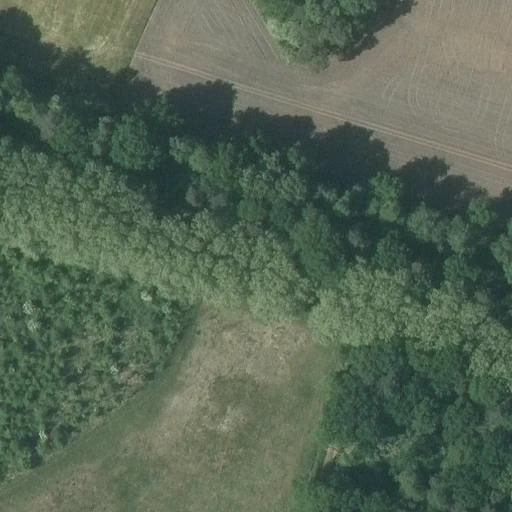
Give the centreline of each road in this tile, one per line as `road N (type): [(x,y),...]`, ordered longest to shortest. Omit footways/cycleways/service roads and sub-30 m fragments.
road 1 (tertiary): [(511,338),(0,181)]
road 2 (track): [(314,511),(383,299)]
